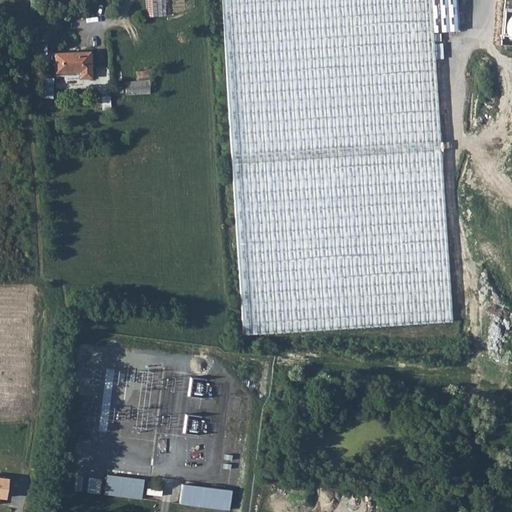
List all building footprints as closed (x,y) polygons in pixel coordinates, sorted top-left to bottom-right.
[(145,0),(147,16),(165,15),(164,0),(145,0)] [(224,0),(245,337),(453,324),(436,35),(459,33),(456,0),(224,0)] [(89,51),(55,52),(55,72),(79,71),(79,78),(90,77),(89,51)] [(136,71),(136,81),(148,80),(147,70),(136,71)] [(126,94),(148,92),(148,80),(136,81),(125,81),(126,94)] [(192,378),(190,395),(203,396),(204,378),(192,378)] [(187,431),(198,432),(200,416),(188,415),(187,431)] [(142,479),(106,474),(104,493),(140,498),(142,479)] [(0,497),(7,498),(9,477),(0,475),(0,497)] [(230,490),(182,484),(179,503),(228,509),(230,490)]
